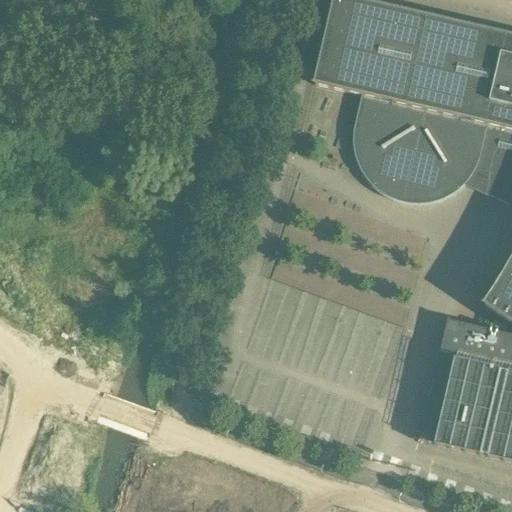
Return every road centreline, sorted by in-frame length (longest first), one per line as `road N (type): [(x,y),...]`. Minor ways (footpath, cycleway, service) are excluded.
road 1 (unknown): [(369,500),(463,223)]
road 2 (unclassified): [(401,511),(218,444)]
